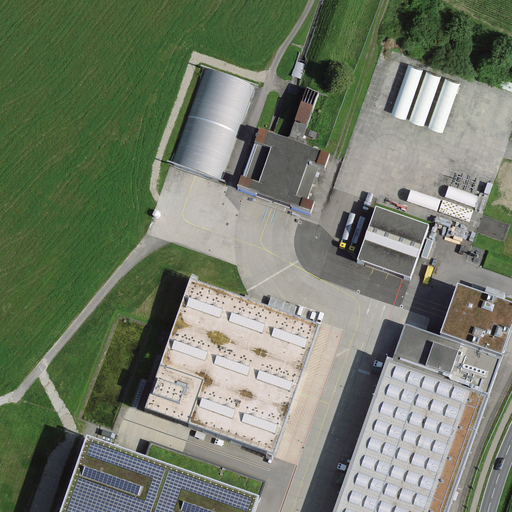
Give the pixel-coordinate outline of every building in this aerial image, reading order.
[(315,0),(287,83),(293,88),(324,99),(357,0),(315,0)] [(374,105),(389,110),(405,60),(390,55),(374,105)] [(391,112),(407,117),(424,67),(409,62),(391,112)] [(204,71),(171,164),(198,173),(221,181),(254,89),(204,71)] [(431,112),(431,113),(447,118),(458,80),(426,71),(416,107),(431,112)] [(471,116),(482,86),(472,82),(461,112),(471,116)] [(475,124),(489,129),(502,93),(488,88),(475,124)] [(299,112),(287,144),(300,149),(304,137),(314,140),(316,134),(307,131),(318,97),(298,90),(291,109),(299,112)] [(511,97),(504,95),(491,130),(505,135),(511,116),(511,97)] [(272,203),(309,215),(312,208),(306,206),(318,171),(323,173),(328,159),(322,156),(300,149),(287,144),(261,135),(241,192),(272,203)] [(448,183),(483,193),(493,162),(460,152),(455,167),(453,167),(448,183)] [(222,185),(173,168),(162,201),(152,227),(168,233),(201,244),(222,185)] [(432,223),(379,205),(358,267),(375,273),(388,278),(411,285),(421,256),(432,223)] [(477,222),(446,212),(430,260),(461,270),(464,261),(477,222)] [(482,267),(488,251),(474,245),(468,261),(482,267)] [(156,411),(273,454),(286,418),(296,388),(308,354),(319,324),(249,299),(190,279),(145,407),(156,411)] [(451,511),(494,395),(490,394),(505,352),(511,333),(511,299),(463,282),(452,313),(444,335),(411,323),(397,363),(394,361),(374,417),(339,511),(451,511)] [(106,448),(86,441),(60,511),(253,511),(258,500),(144,461),(139,459),(106,448)] [(144,461),(258,500),(265,481),(150,442),(144,461)]
